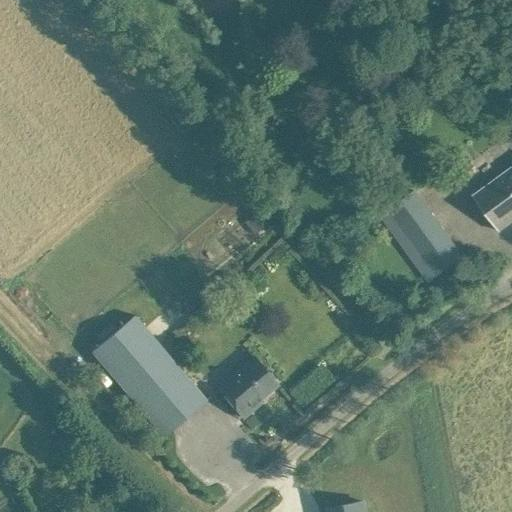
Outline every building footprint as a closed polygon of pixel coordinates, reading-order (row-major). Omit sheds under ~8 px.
[(511,169),(474,197),(498,230),(511,220),(511,169)] [(376,214),(426,283),(462,256),(419,196),(425,191),(417,180),(410,185),(413,188),(376,214)] [(164,436),(207,400),(134,315),(92,351),(164,436)] [(259,399),(277,384),(254,357),(218,389),(242,417),(255,406),(254,405),(260,400),(259,399)] [(23,456),(9,472),(28,488),(42,471),(23,456)] [(366,511),(364,500),(329,507),(329,511),(366,511)]
